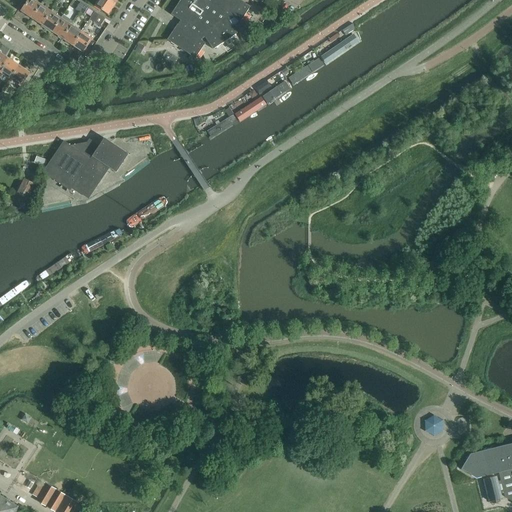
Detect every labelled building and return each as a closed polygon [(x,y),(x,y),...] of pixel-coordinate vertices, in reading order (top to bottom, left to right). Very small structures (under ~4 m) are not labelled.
[(33,0),(28,0),(21,11),(32,18),(40,5),(33,0)] [(75,0),(73,0),(72,3),(78,6),(75,10),(79,13),(84,6),(75,0)] [(98,0),(94,6),(108,14),(115,4),(109,0),(98,0)] [(180,0),(171,14),(181,21),(178,25),(177,24),(173,30),(167,40),(195,58),(200,50),(205,43),(198,38),(203,35),(213,49),(237,33),(228,18),(231,16),(240,22),(250,7),(240,0),(180,0)] [(42,25),(51,12),(40,5),(32,18),(42,25)] [(83,16),(88,8),(84,6),(79,13),(83,16)] [(52,32),(61,19),(61,18),(51,12),(42,25),(52,32)] [(89,20),(100,27),(105,19),(94,12),(89,20)] [(278,15),(273,12),(268,19),(273,22),(278,15)] [(74,22),(63,15),(61,18),(61,19),(52,32),(62,39),(71,25),(72,26),(74,22)] [(346,36),(356,29),(352,24),(342,31),(346,36)] [(72,45),(81,32),(72,26),(71,25),(62,39),(72,45)] [(83,52),(92,39),(81,32),(72,45),(83,52)] [(363,43),(356,35),(321,59),(327,68),(363,43)] [(144,47),(139,44),(135,51),(140,54),(144,47)] [(0,53),(0,71),(8,59),(0,53)] [(8,59),(0,71),(0,72),(10,79),(19,66),(8,59)] [(288,81),(294,89),(327,68),(321,59),(288,81)] [(194,64),(184,67),(185,73),(196,70),(194,64)] [(20,86),(18,89),(23,93),(30,83),(25,80),(29,73),(19,66),(10,79),(20,86)] [(262,98),(268,106),(283,97),(294,89),(288,81),(262,98)] [(261,85),(255,89),(259,94),(265,91),(261,85)] [(235,115),(240,124),(268,106),(262,98),(235,115)] [(233,113),(229,107),(224,110),(228,116),(233,113)] [(208,132),(213,141),(240,124),(235,115),(208,132)] [(64,142),(46,168),(43,173),(69,190),(72,186),(86,195),(94,183),(97,185),(109,168),(116,172),(128,155),(104,139),(99,146),(90,139),(80,153),(64,142)] [(34,185),(24,179),(17,192),(27,197),(34,185)] [(165,201),(128,223),(134,232),(170,210),(165,201)] [(123,224),(83,247),(89,257),(129,235),(123,224)] [(75,254),(35,276),(40,286),(81,264),(75,254)] [(27,282),(0,299),(0,310),(32,289),(27,282)] [(433,414),(424,421),(424,432),(434,437),(444,431),(443,420),(433,414)] [(464,463),(461,469),(476,478),(499,473),(501,481),(498,481),(497,478),(484,481),(489,501),(493,500),(493,504),(499,502),(498,499),(502,498),(501,495),(504,494),(505,498),(511,501),(511,443),(470,454),(464,463)] [(29,480),(25,486),(30,489),(34,483),(29,480)] [(36,500),(55,511),(74,511),(79,503),(47,484),(36,500)] [(0,511),(14,511),(18,507),(0,495),(0,511)]
